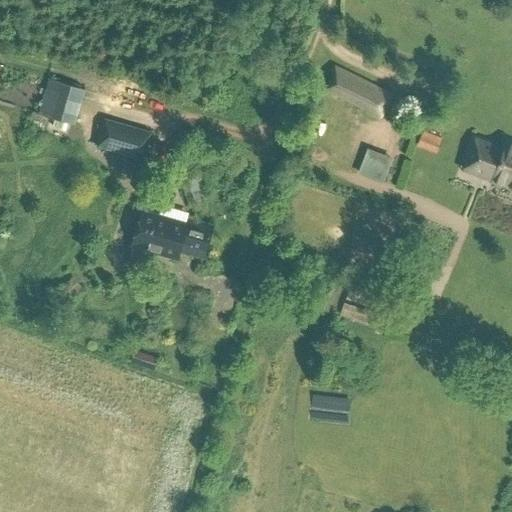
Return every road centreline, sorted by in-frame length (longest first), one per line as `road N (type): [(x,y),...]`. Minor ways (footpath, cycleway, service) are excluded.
road 1 (track): [(274,123),(247,133),(0,47)]
road 2 (track): [(321,23),(274,123),(239,268)]
road 3 (track): [(327,0),(325,35),(399,90),(387,147)]
